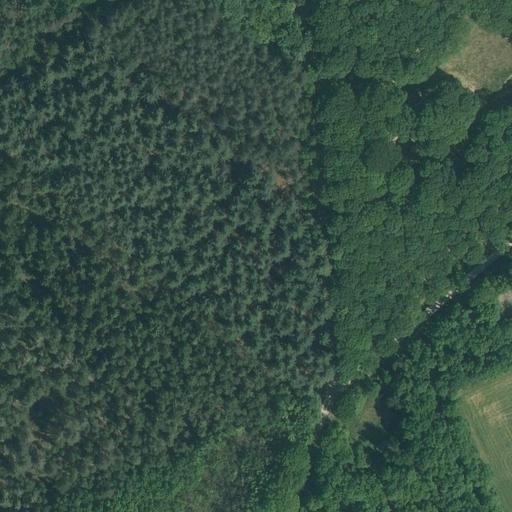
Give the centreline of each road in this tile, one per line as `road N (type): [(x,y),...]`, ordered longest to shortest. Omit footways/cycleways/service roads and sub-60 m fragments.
road 1 (track): [(511,237),(333,390)]
road 2 (track): [(323,203),(311,0)]
road 3 (track): [(333,390),(323,203)]
road 4 (track): [(279,511),(333,390)]
